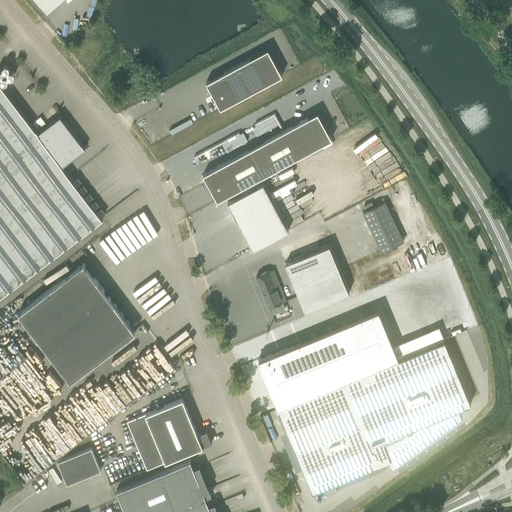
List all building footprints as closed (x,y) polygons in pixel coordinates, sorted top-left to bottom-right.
[(35,0),(46,12),(59,0),(35,0)] [(206,81),(220,108),(282,74),(268,48),(206,81)] [(0,296),(102,218),(62,166),(85,148),(60,115),(38,132),(36,129),(35,130),(0,83),(0,296)] [(217,200),(332,138),(317,112),(203,173),(217,200)] [(263,182),(227,201),(253,249),(289,230),(263,182)] [(404,240),(385,201),(362,212),(381,251),(404,240)] [(329,244),(285,262),(305,310),(349,292),(329,244)] [(70,380),(126,337),(134,331),(111,301),(83,262),(75,269),(18,312),(70,380)] [(282,291),(273,269),(266,272),(257,276),(256,276),(268,307),(269,306),(271,305),(274,312),(285,308),(282,301),(285,300),(282,291)] [(379,309),(258,359),(278,407),(399,358),(393,345),(379,309)] [(439,326),(431,330),(436,342),(444,339),(439,326)] [(444,339),(278,408),(287,430),(302,466),(312,491),(364,470),(375,465),(387,460),(392,467),(414,451),(412,450),(417,446),(418,448),(462,416),(459,408),(471,403),(444,339)] [(183,397),(173,401),(127,421),(147,469),(193,449),(211,442),(205,430),(197,433),(183,397)] [(67,483),(100,470),(91,447),(57,460),(67,483)] [(116,490),(125,511),(217,511),(214,503),(209,505),(205,496),(211,494),(209,489),(208,489),(198,466),(194,468),(191,460),(116,490)]
